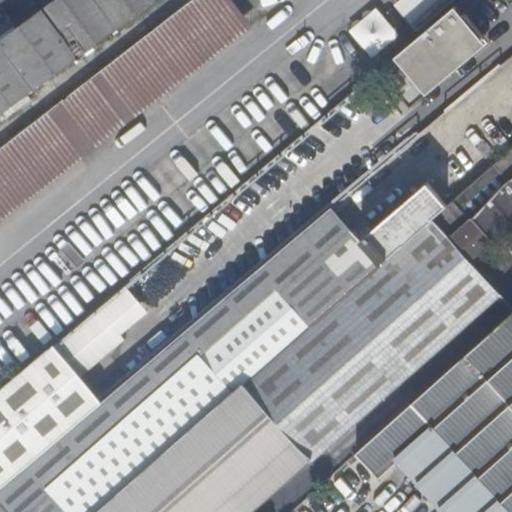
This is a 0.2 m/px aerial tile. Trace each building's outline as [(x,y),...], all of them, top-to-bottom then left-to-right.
[(232,0),(191,0),(0,148),(0,218),(253,24),(232,0)] [(56,0),(0,41),(0,127),(33,105),(27,96),(155,0),(56,0)] [(417,52),(398,68),(422,95),(488,39),(466,13),(472,7),(465,0),(461,0),(410,43),(417,52)] [(416,0),(430,15),(446,0),(416,0)] [(303,452),(490,287),(471,266),(511,230),(511,149),(448,206),(380,266),(330,311),(310,329),(245,386),(303,452)] [(427,182),(358,241),(380,266),(448,206),(427,182)] [(115,390),(0,487),(0,496),(15,511),(102,511),(245,386),(310,329),(283,296),(301,280),(330,311),(380,266),(358,241),(330,209),(115,390)] [(283,296),(310,329),(330,311),(301,280),(283,296)] [(498,295),(490,287),(303,452),(310,459),(498,295)] [(117,290),(67,333),(92,363),(142,320),(117,290)] [(508,511),(509,511),(511,511),(511,319),(357,456),(379,480),(436,430),(508,511)] [(0,487),(115,390),(92,363),(67,333),(0,388),(0,487)] [(102,511),(235,511),(303,452),(245,386),(102,511)] [(303,452),(235,511),(249,511),(310,459),(303,452)] [(15,511),(0,496),(0,511),(15,511)]
